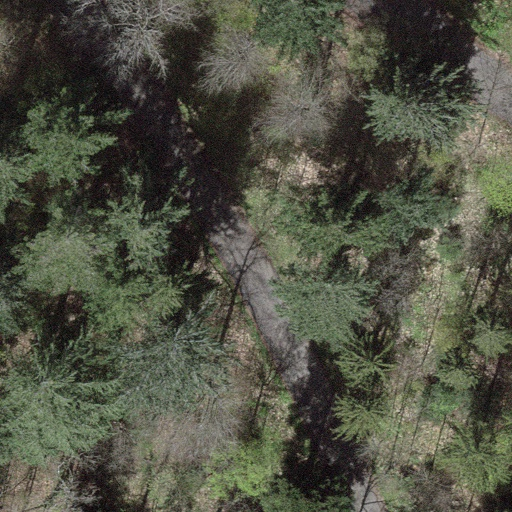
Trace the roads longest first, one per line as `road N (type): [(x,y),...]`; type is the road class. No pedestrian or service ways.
road 1 (unclassified): [(365,511),(233,206),(59,0)]
road 2 (unclassified): [(388,0),(449,54),(511,89)]
